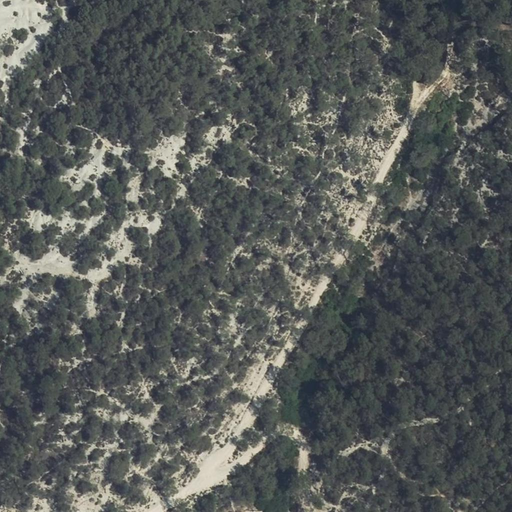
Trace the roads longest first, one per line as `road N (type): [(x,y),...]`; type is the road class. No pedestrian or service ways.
road 1 (track): [(198,484),(295,336),(415,107),(446,73),(454,0)]
road 2 (track): [(308,511),(296,429),(279,427),(198,484)]
